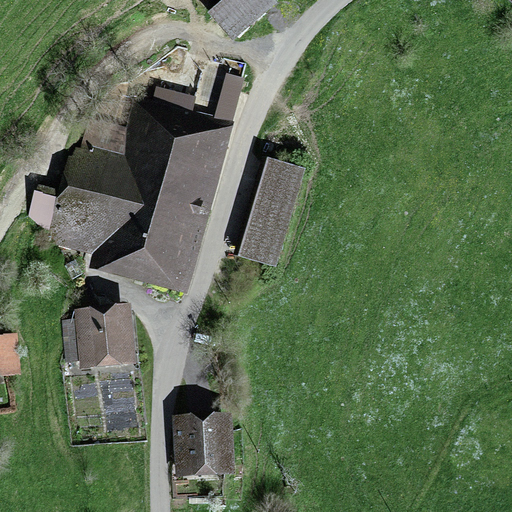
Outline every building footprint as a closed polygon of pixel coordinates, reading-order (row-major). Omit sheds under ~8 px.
[(268,0),(218,0),(202,14),(227,44),(273,6),(268,0)] [(144,98),(126,167),(74,153),(49,245),(102,259),(97,278),(186,301),(233,121),(144,98)] [(301,167),(262,156),(234,255),(273,266),(301,167)] [(127,300),(74,304),(79,374),(132,370),(127,300)] [(8,335),(0,336),(0,377),(11,376),(8,335)] [(221,416),(172,416),(172,478),(221,478),(221,416)]
